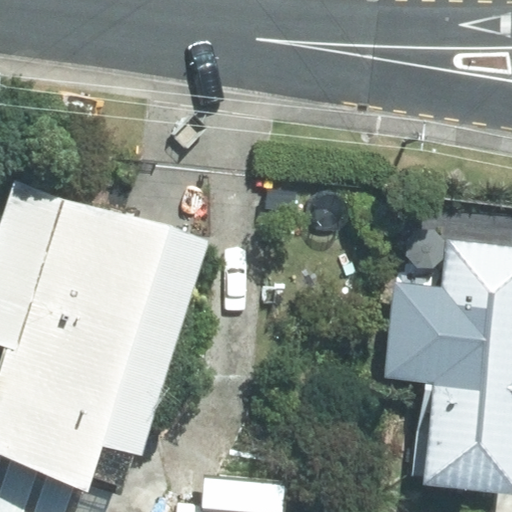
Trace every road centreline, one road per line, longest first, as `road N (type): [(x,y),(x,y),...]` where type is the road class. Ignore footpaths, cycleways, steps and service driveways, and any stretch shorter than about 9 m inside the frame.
road 1 (tertiary): [(511,109),(104,23)]
road 2 (tertiary): [(104,23),(511,21)]
